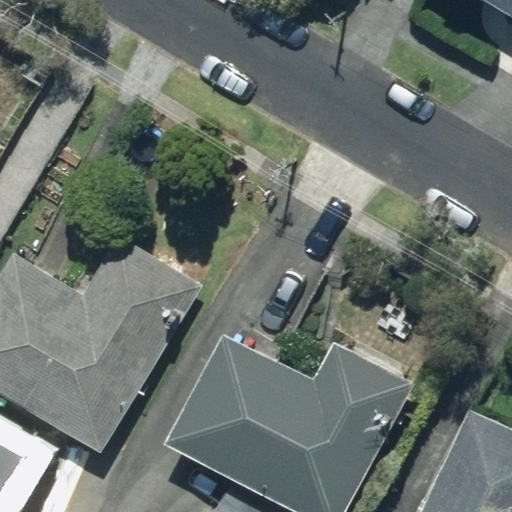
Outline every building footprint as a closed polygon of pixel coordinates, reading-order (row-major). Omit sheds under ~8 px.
[(511,0),(491,0),(511,12),(511,0)] [(0,180),(8,165),(0,160),(0,180)] [(0,366),(125,437),(213,280),(135,237),(115,273),(41,232),(0,304),(0,366)] [(246,323),(194,432),(359,511),(368,511),(435,374),(351,334),(335,367),(246,323)] [(511,511),(511,430),(471,412),(426,511),(511,511)] [(0,511),(30,511),(21,507),(53,447),(0,419),(0,511)] [(209,511),(274,511),(225,484),(209,511)]
